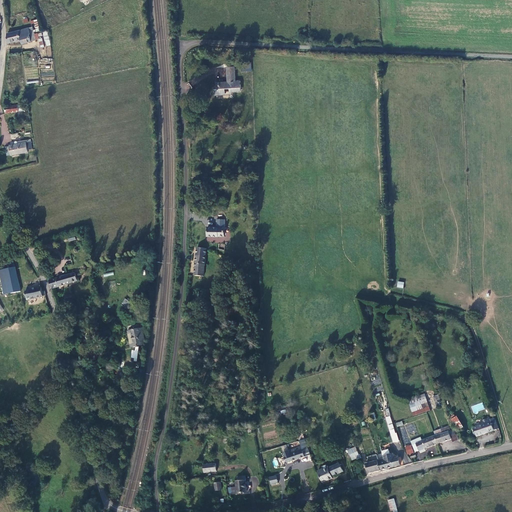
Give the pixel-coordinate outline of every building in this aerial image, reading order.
[(23,43),(32,41),(37,39),(33,25),(8,33),(8,44),(22,39),(23,43)] [(242,63),(241,71),(251,71),(251,63),(242,63)] [(214,88),(214,94),(218,94),(218,93),(225,93),(225,86),(229,86),(230,90),(240,89),(240,80),(236,80),(235,65),(227,66),(228,81),(216,81),(216,88),(214,88)] [(8,144),(10,153),(27,150),(25,141),(8,144)] [(207,234),(225,236),(226,219),(218,219),(217,226),(207,226),(207,234)] [(204,276),(207,248),(198,247),(194,275),(204,276)] [(18,282),(15,268),(6,269),(8,284),(18,282)] [(8,284),(6,269),(0,270),(0,274),(4,293),(10,292),(10,293),(20,291),(18,282),(8,284)] [(73,273),(73,271),(50,279),(49,280),(52,288),(53,288),(78,279),(75,272),(73,273)] [(44,296),(43,291),(42,287),(26,290),(27,299),(44,296)] [(66,301),(58,303),(59,306),(74,301),(73,298),(71,299),(69,295),(65,296),(66,301)] [(121,305),(127,308),(130,301),(124,298),(121,305)] [(131,329),(131,331),(133,344),(133,346),(145,344),(142,327),(131,329)] [(409,401),(414,416),(430,411),(426,395),(409,401)] [(462,427),(456,417),(451,420),(457,430),(462,427)] [(494,417),(490,419),(494,431),(498,429),(494,417)] [(397,440),(394,432),(390,419),(386,420),(391,433),(393,442),(397,440)] [(483,425),(473,428),(476,437),(494,431),(490,419),(481,422),(483,425)] [(435,432),(436,436),(451,431),(450,426),(435,432)] [(436,436),(435,436),(437,444),(451,439),(450,435),(454,434),(453,430),(451,431),(436,436)] [(455,436),(454,434),(450,435),(451,439),(453,443),(459,441),(457,436),(455,436)] [(418,451),(437,444),(435,436),(431,438),(423,441),(423,442),(416,444),(418,451)] [(292,461),(305,457),(302,448),(302,446),(297,448),(297,449),(288,452),(288,454),(287,454),(289,461),(292,460),(292,461)] [(389,450),(383,452),(386,461),(388,468),(400,465),(398,457),(394,458),(393,453),(390,454),(389,450)] [(370,473),(381,470),(380,462),(379,461),(375,463),(374,462),(367,464),(370,473)] [(386,461),(380,462),(381,470),(388,468),(386,461)] [(216,470),(215,463),(203,465),(204,472),(216,470)] [(318,471),(322,482),(333,478),(332,476),(344,471),(340,463),(323,470),(323,469),(318,471)] [(268,477),(271,485),(278,483),(276,475),(268,477)] [(232,488),(232,494),(247,493),(245,476),(237,477),(237,481),(235,481),(235,487),(232,488)] [(148,507),(150,498),(138,496),(136,504),(148,507)] [(389,501),(392,511),(394,510),(394,511),(398,511),(395,499),(389,501)]
